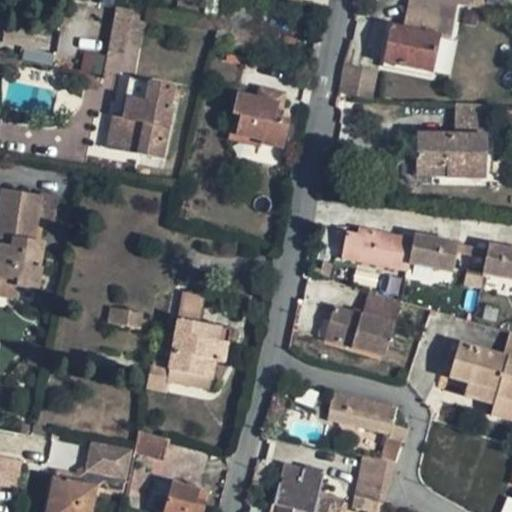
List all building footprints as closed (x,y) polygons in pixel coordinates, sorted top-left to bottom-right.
[(192,2),(181,0),(171,0),(170,11),(189,15),(192,2)] [(209,0),(205,19),(220,22),(225,0),(209,0)] [(225,0),(220,22),(216,41),(255,49),(265,3),(254,0),(225,0)] [(511,0),(485,0),(488,11),(511,14),(511,0)] [(116,9),(107,52),(124,56),(133,13),(116,9)] [(511,14),(488,11),(498,69),(511,67),(511,14)] [(432,73),(439,38),(391,27),(384,62),(432,73)] [(339,94),(373,96),(375,67),(341,65),(339,94)] [(101,79),(86,76),(85,89),(99,92),(101,79)] [(179,103),(181,91),(132,81),(124,119),(114,116),(108,147),(161,159),(171,109),(168,108),(170,102),(179,103)] [(277,119),(279,104),(236,94),(232,116),(240,118),(236,137),(261,143),(261,146),(282,152),(288,122),(277,119)] [(488,107),(455,105),(454,136),(417,135),(415,178),(485,180),(488,107)] [(0,279),(20,283),(19,289),(38,291),(42,269),(40,268),(47,225),(53,225),(57,197),(43,195),(42,198),(2,191),(0,203),(0,279)] [(424,268),(428,245),(366,232),(365,240),(346,235),(342,258),(423,275),(424,268)] [(429,241),(428,245),(424,268),(469,277),(470,272),(474,250),(429,241)] [(504,256),(474,250),(470,272),(499,278),(504,256)] [(511,252),(505,251),(504,256),(499,278),(511,280),(511,252)] [(20,283),(0,279),(0,298),(17,302),(19,289),(20,283)] [(400,302),(368,292),(362,316),(334,307),(330,323),(340,326),(335,342),(384,356),(400,302)] [(199,325),(204,297),(184,293),(169,366),(152,363),(146,391),(164,394),(166,382),(209,390),(215,361),(224,363),(229,331),(199,325)] [(340,326),(330,323),(325,339),(335,342),(340,326)] [(511,334),(510,334),(503,356),(459,343),(447,380),(467,385),(495,394),(492,406),(490,416),(511,423),(511,334)] [(43,369),(46,348),(31,345),(27,366),(43,369)] [(464,398),(492,406),(495,394),(467,385),(464,398)] [(388,434),(393,410),(334,395),(329,420),(388,434)] [(138,432),(134,449),(134,454),(163,461),(168,440),(138,432)] [(387,439),(381,460),(394,463),(400,442),(387,439)] [(134,449),(89,440),(84,468),(77,472),(54,468),(46,511),(91,511),(96,487),(126,492),(134,454),(134,449)] [(381,460),(364,456),(357,491),(386,499),(396,463),(394,463),(381,460)] [(0,457),(0,485),(18,490),(23,462),(0,457)] [(318,494),(323,475),(284,465),(274,505),(278,506),(276,511),(332,511),(336,499),(318,494)] [(196,505),(199,491),(171,483),(162,511),(202,511),(203,507),(196,505)]
